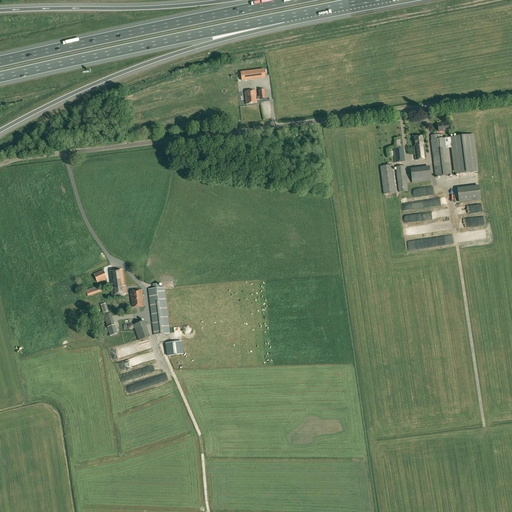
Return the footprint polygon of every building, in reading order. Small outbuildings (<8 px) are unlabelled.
[(255,91),(245,92),(246,105),(257,103),(256,100),(266,99),(265,89),(258,90),(259,96),(256,97),(255,91)] [(448,123),(438,124),(439,132),(449,131),(448,123)] [(436,177),(451,175),(448,148),(452,148),(455,174),(477,172),(472,135),(439,139),(438,135),(431,136),(432,140),(431,140),(436,177)] [(415,146),(413,146),(415,161),(427,159),(425,145),(424,145),(422,136),(414,137),(415,146)] [(394,149),(395,163),(405,162),(403,148),(394,149)] [(380,166),(383,194),(396,193),(392,165),(380,166)] [(408,191),(405,166),(396,167),(399,192),(408,191)] [(411,182),(431,181),(430,166),(411,167),(411,182)] [(457,187),(459,201),(481,198),(479,183),(457,187)] [(94,275),(97,283),(107,279),(103,270),(94,275)] [(124,286),(122,270),(110,271),(112,289),(111,289),(112,296),(126,295),(125,286),(124,286)] [(88,296),(100,292),(99,288),(98,288),(97,286),(86,290),(88,296)] [(154,335),(169,334),(164,288),(149,290),(154,335)] [(141,291),(131,292),(132,308),(143,307),(141,291)] [(108,312),(103,313),(107,328),(114,325),(111,314),(109,314),(108,312)] [(142,327),(140,322),(133,325),(138,341),(143,339),(139,328),(142,327)] [(117,334),(114,325),(107,328),(110,336),(117,334)] [(181,342),(166,344),(167,356),(183,354),(181,342)] [(146,353),(147,361),(151,360),(151,359),(156,359),(156,352),(146,353)] [(143,368),(122,373),(124,379),(159,370),(158,363),(150,364),(151,368),(144,370),(143,368)]
